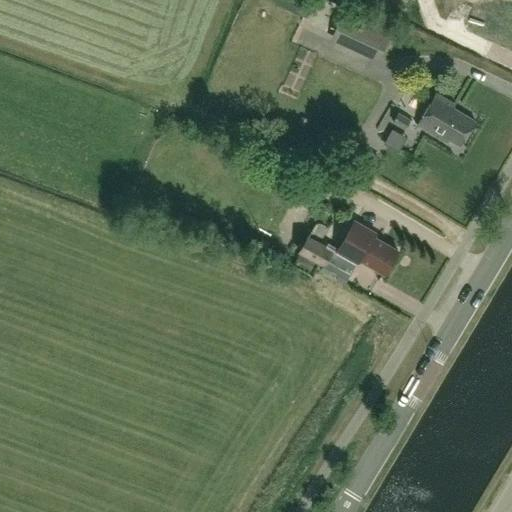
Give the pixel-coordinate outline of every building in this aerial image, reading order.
[(392,30),(356,12),(346,7),(332,36),(342,41),(379,58),(392,30)] [(447,139),(460,147),(475,123),(452,109),(454,105),(436,94),(417,125),(445,142),(447,139)] [(344,140),(326,130),(315,151),(332,161),(344,140)] [(266,168),(288,178),(293,164),(271,155),(266,168)] [(382,275),(396,253),(372,238),(373,235),(353,223),(335,252),(356,264),(358,261),(382,275)] [(307,237),(297,253),(321,267),(331,252),(307,237)]
